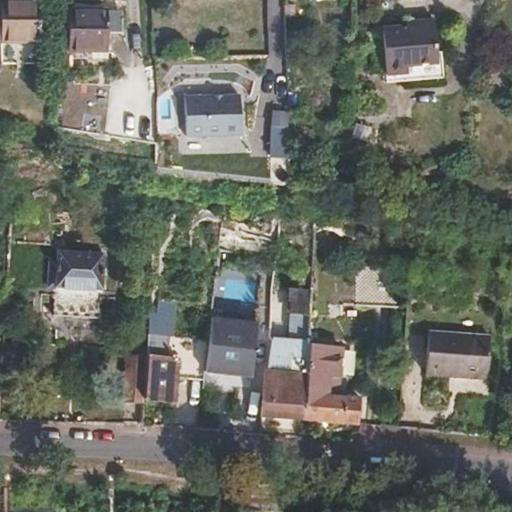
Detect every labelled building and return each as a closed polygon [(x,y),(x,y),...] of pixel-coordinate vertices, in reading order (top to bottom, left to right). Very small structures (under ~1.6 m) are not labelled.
[(0,0),(0,37),(36,38),(35,0),(0,0)] [(105,47),(104,7),(66,8),(66,47),(105,47)] [(437,38),(419,40),(419,45),(408,46),(385,48),(390,94),(412,91),(411,84),(441,81),(440,71),(437,38)] [(446,70),(440,71),(441,81),(411,84),(412,91),(390,94),(390,101),(449,96),(446,70)] [(240,139),(239,98),(183,100),(184,141),(240,139)] [(266,130),(266,154),(286,155),(287,131),(266,130)] [(101,288),(105,252),(58,248),(55,285),(101,288)] [(304,374),(310,288),(293,286),(290,337),(270,335),(267,367),(263,367),(258,414),(301,418),(303,391),(304,374)] [(205,359),(203,372),(249,379),(258,327),(211,320),(205,359)] [(483,377),(486,334),(424,330),(421,373),(483,377)] [(166,335),(147,333),(145,356),(143,372),(141,397),(171,400),(173,376),(202,379),(205,359),(164,355),(166,335)] [(121,397),(141,399),(141,397),(143,372),(145,356),(125,354),(121,397)] [(301,418),(354,422),(355,398),(323,395),(323,387),(314,386),(314,375),(304,374),(303,391),(301,418)]
